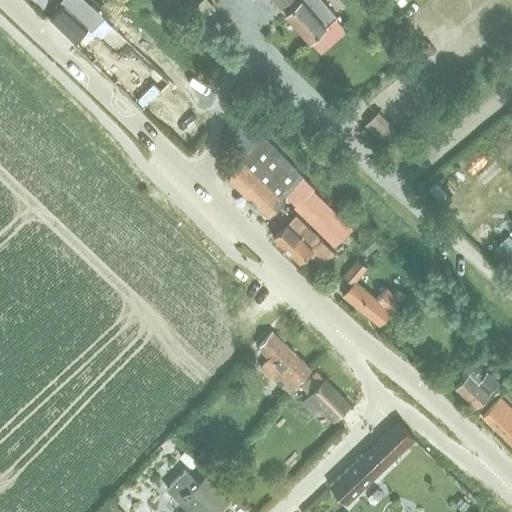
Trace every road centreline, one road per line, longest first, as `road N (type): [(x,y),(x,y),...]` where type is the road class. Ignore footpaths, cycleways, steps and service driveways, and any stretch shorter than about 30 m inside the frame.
road 1 (tertiary): [(334,317),(3,0)]
road 2 (tertiary): [(511,477),(334,317)]
road 3 (residential): [(279,511),(391,402)]
road 4 (residential): [(511,499),(391,402)]
